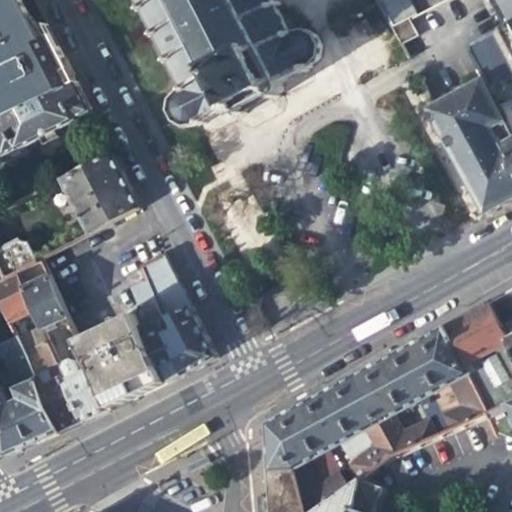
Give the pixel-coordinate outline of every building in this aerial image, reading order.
[(0,0),(0,112),(4,116),(7,123),(19,116),(71,90),(78,87),(70,71),(58,49),(52,37),(40,43),(19,0),(18,0),(0,0)] [(136,0),(141,8),(137,10),(140,15),(144,14),(147,19),(154,34),(151,36),(153,41),(158,40),(168,60),(164,62),(166,66),(170,65),(183,89),(180,90),(173,99),(168,113),(173,124),(184,127),(200,127),(202,126),(204,128),(227,116),(230,114),(232,118),(237,118),(240,117),(242,120),(262,109),(281,99),(280,96),(282,95),(283,90),(282,87),(286,86),(309,74),(308,71),(314,68),(319,57),(322,48),(316,37),(311,33),(306,31),(300,31),(296,31),(288,34),(276,9),(281,7),(278,2),(273,4),(271,0),(136,0)] [(376,0),(392,29),(409,21),(418,16),(409,0),(376,0)] [(501,31),(511,50),(511,0),(495,0),(509,27),(501,31)] [(423,46),(409,21),(392,29),(406,55),(423,46)] [(465,48),(481,80),(488,92),(508,129),(511,136),(511,50),(501,31),(472,43),(465,48)] [(481,80),(433,106),(425,110),(484,217),(492,213),(503,207),(511,201),(511,166),(500,145),(495,136),(508,129),(488,92),(481,80)] [(92,114),(78,87),(71,90),(19,116),(7,123),(4,116),(0,112),(0,150),(4,158),(92,114)] [(511,137),(500,145),(511,166),(511,137)] [(94,235),(141,210),(114,157),(64,181),(94,235)] [(0,250),(0,263),(8,280),(21,273),(40,263),(31,244),(21,240),(0,250)] [(177,280),(165,256),(143,267),(150,282),(163,324),(192,309),(177,280)] [(43,262),(40,263),(21,273),(40,317),(45,328),(70,316),(43,262)] [(0,299),(15,328),(40,317),(21,273),(8,280),(10,284),(0,289),(0,299)] [(140,314),(171,385),(190,377),(196,373),(200,370),(208,365),(212,363),(217,359),(203,331),(194,314),(192,309),(163,324),(150,282),(136,288),(144,303),(140,314)] [(144,397),(171,385),(140,314),(144,303),(136,288),(128,291),(135,307),(132,318),(126,321),(124,317),(120,319),(122,323),(83,342),(86,348),(113,411),(144,397)] [(511,295),(505,299),(492,306),(504,327),(511,342),(511,295)] [(474,310),(446,325),(459,352),(504,327),(492,306),(490,301),(474,310)] [(459,352),(446,325),(433,332),(406,347),(402,349),(427,396),(452,382),(464,403),(449,410),(448,415),(455,427),(487,413),(490,411),(459,352)] [(70,368),(63,371),(86,423),(113,411),(86,348),(83,342),(75,326),(68,329),(77,348),(74,351),(78,360),(72,363),(70,368)] [(511,342),(504,327),(459,352),(490,411),(487,413),(500,436),(502,435),(501,433),(502,432),(511,436),(511,342)] [(61,434),(27,350),(20,338),(0,349),(0,454),(9,457),(40,444),(61,434)] [(49,339),(27,350),(61,434),(86,423),(63,371),(49,339)] [(393,414),(419,400),(427,396),(402,349),(378,362),(374,364),(355,375),(380,422),(397,452),(439,433),(431,419),(429,420),(429,419),(402,430),(393,414)] [(358,473),(361,476),(397,452),(380,422),(355,375),(335,386),(283,415),(267,423),(271,471),(295,463),(311,511),(348,485),(339,474),(341,472),(328,448),(365,429),(374,446),(354,460),(351,465),(358,473)] [(419,400),(429,419),(429,420),(431,419),(439,433),(446,431),(427,396),(419,400)] [(374,511),(385,483),(361,476),(348,485),(311,511),(295,463),(271,471),(274,511),(374,511)]
